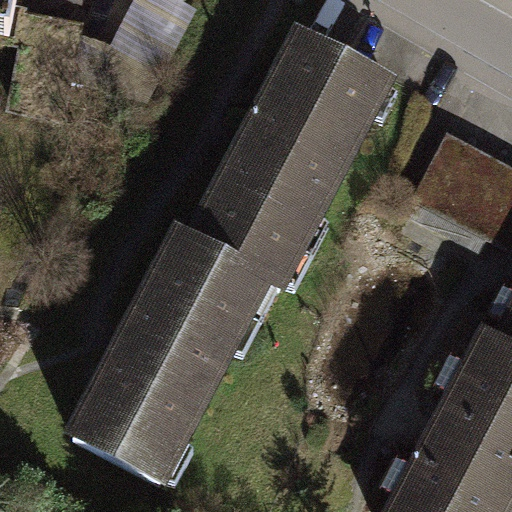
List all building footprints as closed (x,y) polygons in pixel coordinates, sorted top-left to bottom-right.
[(19,0),(0,0),(0,42),(11,44),(19,0)] [(86,0),(73,27),(115,49),(139,0),(86,0)] [(165,81),(205,0),(145,0),(116,57),(165,81)] [(76,41),(31,32),(16,112),(60,120),(76,41)] [(182,239),(181,241),(281,293),(389,87),(303,41),(195,246),(182,239)] [(511,179),(448,146),(421,198),(511,246),(511,179)] [(280,295),(281,293),(181,241),(74,444),(160,489),(266,288),(280,295)] [(486,341),(511,354),(511,322),(501,344),(488,337),(486,341)] [(511,354),(486,341),(395,511),(508,511),(511,506),(511,354)]
